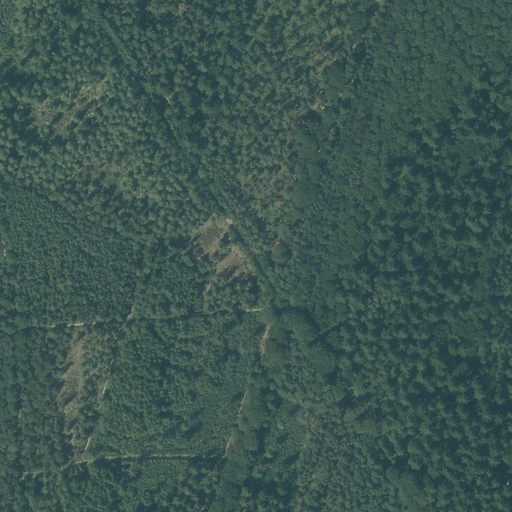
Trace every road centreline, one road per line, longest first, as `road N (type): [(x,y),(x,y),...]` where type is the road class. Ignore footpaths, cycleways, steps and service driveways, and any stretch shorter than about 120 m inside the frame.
road 1 (unknown): [(77,511),(89,487),(83,452),(128,318),(133,277),(171,192),(200,158)]
road 2 (unclassified): [(289,304),(84,0)]
road 3 (track): [(511,184),(474,366),(511,503)]
road 4 (tertiary): [(289,304),(393,0)]
road 5 (unknown): [(306,300),(408,0)]
road 6 (unknown): [(436,511),(315,333),(306,300)]
road 7 (track): [(22,477),(12,292),(0,233)]
road 8 (track): [(425,511),(287,311)]
road 9 (tertiary): [(218,511),(289,304)]
road 10 (unknown): [(200,158),(97,0)]
road 11 (unknown): [(306,300),(276,273),(200,158)]
road 12 (track): [(200,158),(252,0)]
road 13 (track): [(0,172),(150,238)]
